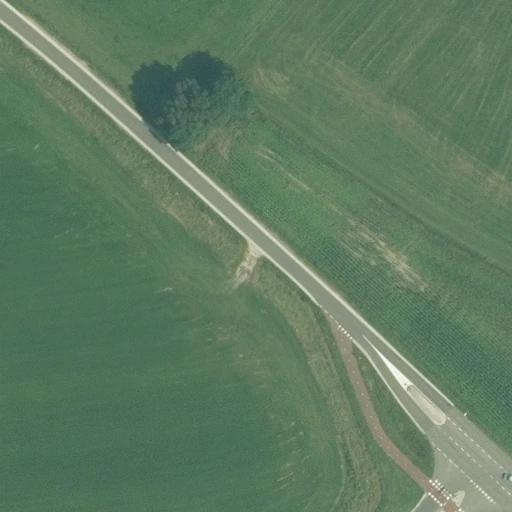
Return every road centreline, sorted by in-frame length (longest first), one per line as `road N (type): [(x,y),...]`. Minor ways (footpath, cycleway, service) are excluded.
road 1 (unclassified): [(363,336),(95,89),(0,14)]
road 2 (unclassified): [(502,460),(363,336)]
road 3 (unclassified): [(363,336),(401,398),(470,468)]
